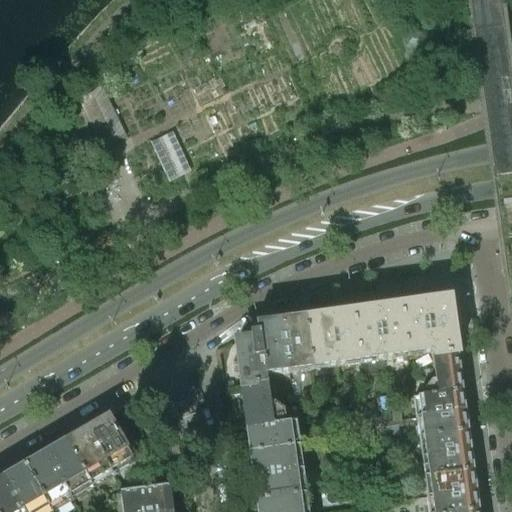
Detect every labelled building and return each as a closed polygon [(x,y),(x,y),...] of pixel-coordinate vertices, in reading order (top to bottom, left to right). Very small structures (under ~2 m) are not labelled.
[(499,25),(495,0),(470,0),(475,28),(499,25)] [(504,59),(499,25),(475,28),(479,62),(504,59)] [(125,138),(99,86),(76,97),(101,150),(125,138)] [(170,181),(192,170),(173,131),(151,141),(170,181)] [(423,305),(430,354),(431,357),(455,354),(448,301),(423,305)] [(423,305),(414,306),(412,304),(405,305),(403,308),(399,308),(406,358),(430,354),(423,305)] [(387,310),(375,311),(382,361),(406,358),(399,308),(398,308),(395,306),(388,307),(387,310)] [(375,311),(366,313),(364,311),(357,311),(355,314),(351,315),(358,364),(382,361),(375,311)] [(341,314),(339,316),(327,318),(334,367),(358,364),(351,315),(348,313),(341,314)] [(327,318),(319,319),(316,317),(309,318),(307,321),(304,321),(311,370),(334,367),(327,318)] [(293,320),(292,323),(280,324),(287,374),(311,370),(304,321),(303,321),(300,319),(293,320)] [(280,324),(271,326),(257,328),(258,334),(257,334),(263,377),(266,376),(287,374),(280,324)] [(250,341),(236,343),(242,388),(267,385),(266,376),(263,377),(257,334),(249,335),(250,341)] [(461,394),(455,354),(431,357),(433,373),(434,380),(434,381),(433,382),(424,392),(425,399),(461,394)] [(283,413),(276,405),(270,405),(270,399),(267,385),(242,388),(247,430),(285,425),(283,413)] [(400,401),(413,400),(412,392),(399,393),(400,401)] [(461,394),(425,399),(412,401),(415,419),(420,419),(463,413),(461,394)] [(381,425),(381,417),(374,418),(373,404),(365,405),(365,404),(353,405),(356,426),(363,425),(367,424),(367,426),(381,425)] [(320,421),(343,418),(342,409),(319,412),(320,421)] [(463,413),(420,419),(415,419),(418,439),(466,433),(463,413)] [(107,419),(93,427),(91,425),(78,433),(78,435),(66,443),(91,486),(132,462),(107,419)] [(294,424),(285,425),(247,430),(249,440),(246,442),(247,449),(250,451),(251,454),(298,448),(294,424)] [(365,445),(363,425),(356,426),(358,441),(358,446),(365,445)] [(358,441),(356,426),(349,427),(351,442),(358,441)] [(466,433),(418,439),(420,460),(468,453),(466,433)] [(361,465),(358,446),(358,441),(351,442),(351,447),(354,447),(356,466),(361,465)] [(66,443),(52,451),(50,450),(37,457),(37,460),(24,467),(49,510),(91,486),(66,443)] [(367,465),(365,445),(358,446),(361,465),(361,466),(367,465)] [(298,448),(251,454),(251,456),(248,459),(249,466),(252,468),(254,478),(301,472),(298,448)] [(468,453),(420,460),(423,480),(471,474),(468,453)] [(364,486),(361,466),(361,465),(356,466),(359,489),(364,488),(364,486)] [(0,478),(0,511),(46,511),(49,510),(24,467),(10,475),(8,474),(0,478)] [(301,472),(254,478),(257,502),(304,495),(301,472)] [(471,474),(423,480),(426,500),(474,493),(471,474)] [(367,511),(367,507),(364,488),(359,489),(361,511),(367,511)] [(119,495),(121,511),(169,511),(166,489),(119,495)] [(476,511),(474,493),(426,500),(427,511),(476,511)] [(306,511),(304,495),(257,502),(258,511),(306,511)]
